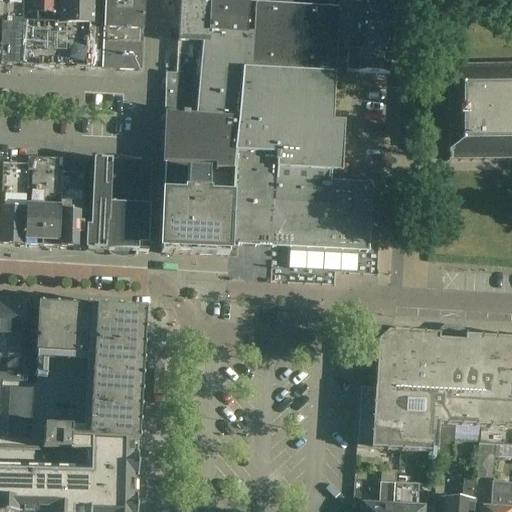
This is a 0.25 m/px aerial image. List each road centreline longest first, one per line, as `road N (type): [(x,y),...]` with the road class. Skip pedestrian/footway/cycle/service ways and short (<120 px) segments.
road 1 (residential): [(511,305),(360,296),(310,340),(213,337),(186,327)]
road 2 (residential): [(151,511),(162,353),(186,327)]
